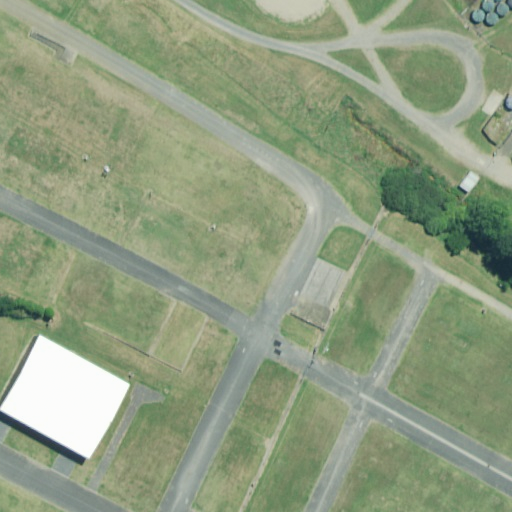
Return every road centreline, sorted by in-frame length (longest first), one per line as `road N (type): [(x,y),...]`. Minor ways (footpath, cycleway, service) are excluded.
road 1 (track): [(194,0),(272,41),(445,34),(465,51),(479,83),(476,99),(447,125),(408,105)]
road 2 (track): [(408,105),(272,41)]
